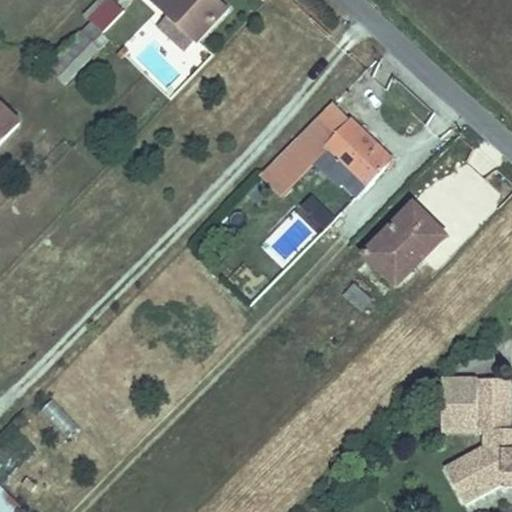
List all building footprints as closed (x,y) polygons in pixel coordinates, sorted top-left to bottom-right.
[(225,5),(219,0),(150,0),(194,39),(225,5)] [(109,1),(87,23),(100,35),(122,13),(109,1)] [(100,35),(87,23),(45,65),(57,77),(100,35)] [(294,131),(339,176),(330,186),(346,200),(381,165),(320,104),(294,131)] [(0,140),(17,122),(0,106),(0,140)] [(309,163),(290,144),(252,182),(309,237),(319,227),(282,190),(309,163)] [(442,233),(412,205),(362,258),(396,290),(423,262),(418,258),(442,233)] [(488,449),(450,471),(469,504),(509,480),(510,488),(511,487),(511,379),(481,380),(481,434),(488,434),(488,449)] [(51,401),(41,412),(67,437),(77,426),(51,401)] [(0,511),(8,511),(17,504),(0,486),(0,511)]
